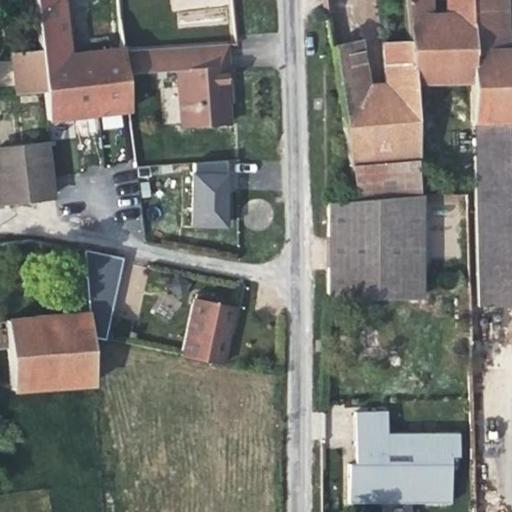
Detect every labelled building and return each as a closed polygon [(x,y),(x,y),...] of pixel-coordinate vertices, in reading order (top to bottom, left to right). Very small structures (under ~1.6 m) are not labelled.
[(124,74),(122,51),(121,48),(91,51),(67,55),(60,0),(32,0),(38,52),(43,89),(47,120),(128,110),(124,74)] [(426,14),(425,0),(401,0),(405,41),(411,83),(467,81),(466,49),(466,25),(464,0),(443,0),(444,13),(426,14)] [(464,0),(466,25),(496,25),(495,0),(464,0)] [(121,48),(118,18),(88,21),(91,51),(121,48)] [(495,49),(496,25),(466,25),(466,49),(495,49)] [(417,157),(411,83),(405,41),(381,43),(384,84),(366,86),(358,41),(329,47),(353,200),(418,195),(414,158),(417,157)] [(228,96),(225,45),(122,51),(124,74),(177,70),(181,128),(226,124),(224,96),(228,96)] [(511,48),(495,49),(466,49),(467,81),(469,122),(470,122),(499,122),(511,121),(511,48)] [(15,91),(43,89),(38,52),(10,55),(15,91)] [(503,306),(499,122),(470,122),(476,307),(503,306)] [(0,202),(50,197),(44,144),(0,149),(0,202)] [(222,226),(224,161),(192,163),(190,225),(222,226)] [(418,298),(418,195),(353,200),(326,202),(326,297),(418,298)] [(121,258),(82,250),(87,314),(89,337),(104,340),(121,258)] [(233,307),(194,299),(181,357),(221,365),(233,307)] [(89,337),(87,314),(5,320),(0,321),(0,347),(7,347),(11,390),(92,383),(89,337)] [(347,464),(347,496),(427,496),(427,504),(449,504),(449,457),(457,457),(457,434),(385,434),(385,411),(353,413),(353,445),(359,445),(359,464),(353,464),(347,464)]
